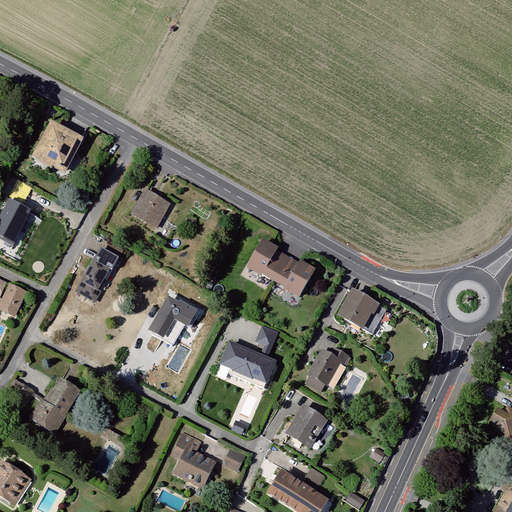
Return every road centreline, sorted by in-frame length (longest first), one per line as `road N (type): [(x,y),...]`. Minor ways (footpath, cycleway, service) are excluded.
road 1 (tertiary): [(372,271),(136,138)]
road 2 (residential): [(29,332),(259,453)]
road 3 (residential): [(29,332),(136,138)]
road 4 (tertiary): [(136,138),(0,63)]
road 5 (primary): [(385,511),(443,387)]
